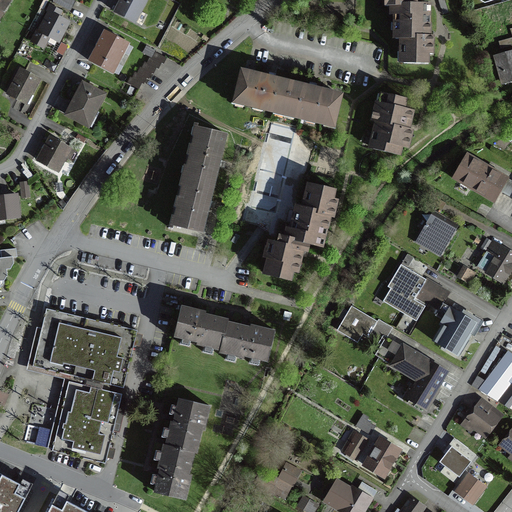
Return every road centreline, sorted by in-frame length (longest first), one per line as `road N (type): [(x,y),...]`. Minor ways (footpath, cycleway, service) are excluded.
road 1 (residential): [(276,0),(196,67),(91,185),(0,341)]
road 2 (residential): [(511,302),(407,476)]
road 3 (residential): [(100,0),(20,153),(0,172)]
